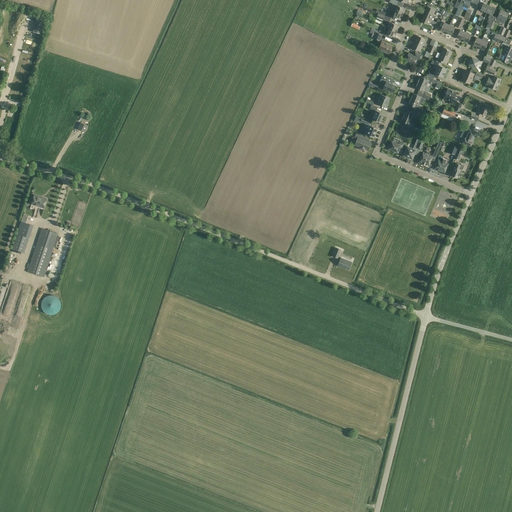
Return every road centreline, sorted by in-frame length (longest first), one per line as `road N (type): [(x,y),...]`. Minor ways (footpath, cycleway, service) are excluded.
road 1 (unclassified): [(425,316),(0,158)]
road 2 (residential): [(471,194),(376,149),(408,73),(393,57),(410,23)]
road 3 (tertiary): [(376,511),(425,316)]
road 4 (residential): [(509,106),(453,82),(456,46),(410,23)]
road 5 (tertiary): [(425,316),(471,194)]
